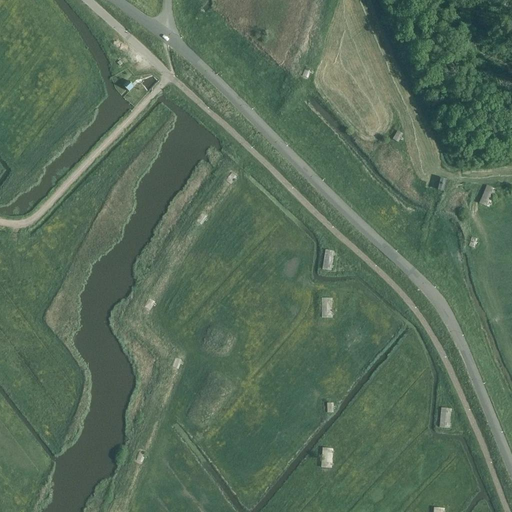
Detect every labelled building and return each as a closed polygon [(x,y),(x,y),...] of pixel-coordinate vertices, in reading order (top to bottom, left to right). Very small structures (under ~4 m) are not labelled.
[(433,54),(433,51),(436,52),(437,50),(434,49),(435,39),(438,40),(439,37),(436,37),(436,34),(426,32),(422,52),(433,54)] [(313,73),(310,72),(311,70),(305,68),(301,76),(307,79),(310,74),(312,75),(313,73)] [(128,80),(123,86),(129,91),(134,85),(128,80)] [(404,138),(401,136),(403,134),(397,130),(392,138),(398,142),(400,138),(402,140),(404,138)] [(238,180),(236,178),(237,177),(232,173),(226,181),(231,184),(234,180),(237,182),(238,180)] [(441,177),(438,189),(444,190),(446,178),(441,177)] [(488,208),(489,205),(492,207),(493,205),(490,203),(494,194),(497,195),(498,193),(495,192),(496,190),(487,185),(478,203),(488,208)] [(209,220),(206,218),(207,217),(202,213),(197,221),(202,225),(205,220),(207,222),(209,220)] [(480,242),(477,242),(478,238),(471,237),(469,246),(475,248),(476,244),(479,245),(480,242)] [(333,271),(333,268),(336,269),(337,266),(334,266),(335,256),(338,256),(338,254),(335,253),(335,251),(325,250),(323,269),(333,271)] [(157,305),(154,303),(155,302),(150,298),(145,306),(150,310),(153,305),(156,307),(157,305)] [(332,318),(332,315),(335,315),(335,313),(332,313),(332,303),(335,303),(335,300),(332,300),(332,298),(321,298),(322,318),(332,318)] [(184,363),(181,362),(182,360),(176,358),(172,367),(178,369),(180,364),(183,365),(184,363)] [(336,406),(333,406),(333,403),(327,403),(327,412),(334,412),(334,408),(337,408),(336,406)] [(449,429),(450,426),(453,426),(453,424),(450,424),(451,414),(454,414),(454,412),(451,411),(452,409),(441,408),(439,427),(449,429)] [(332,468),(332,465),(335,466),(335,463),(332,463),(332,453),(336,453),(336,451),(333,450),(333,448),(322,447),(321,467),(332,468)] [(148,456),(145,455),(146,454),(140,451),(136,460),(142,463),(144,457),(147,459),(148,456)]
